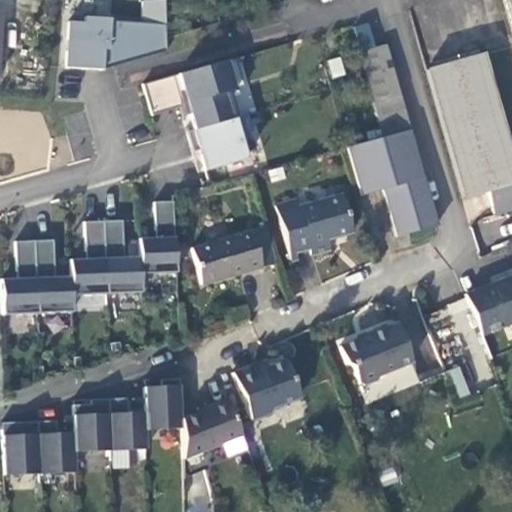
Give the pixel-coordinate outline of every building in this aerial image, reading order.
[(511,0),(503,0),(511,28),(511,0)] [(165,52),(167,25),(110,21),(110,18),(85,17),(84,23),(68,22),(65,68),(102,71),(165,52)] [(368,23),(354,27),(359,47),(373,43),(368,23)] [(410,132),(385,45),(359,53),(378,122),(384,139),(410,132)] [(511,162),(482,57),(427,72),(441,123),(462,198),(501,188),(511,184),(511,162)] [(205,170),(245,159),(239,136),(242,135),(237,118),(230,91),(242,87),(234,58),(142,84),(151,116),(182,107),(181,105),(186,103),(194,130),(187,132),(192,152),(200,150),(205,170)] [(237,118),(242,135),(252,132),(247,115),(237,118)] [(384,139),(378,122),(348,129),(353,148),(384,139)] [(348,150),(353,148),(348,129),(341,131),(346,150),(348,150)] [(353,148),(348,150),(362,198),(385,191),(395,239),(436,228),(410,132),(384,139),(353,148)] [(511,184),(501,188),(507,208),(511,206),(511,184)] [(297,203),(274,210),(290,265),(297,263),(295,257),(308,253),(311,261),(330,256),(327,246),(351,239),(340,201),(300,212),(299,210),(297,203)] [(138,243),(139,261),(140,279),(176,277),(173,206),(154,207),(156,235),(157,235),(157,242),(138,243)] [(141,297),(140,279),(139,261),(122,262),(122,254),(124,254),(122,224),(103,225),(106,298),(141,297)] [(71,300),(106,298),(103,225),(84,226),(86,256),(87,256),(88,263),(70,264),(70,281),(71,300)] [(262,231),(249,235),(259,269),(272,265),(262,231)] [(248,234),(187,251),(198,287),(259,269),(249,235),(248,234)] [(72,316),(71,300),(70,281),(52,281),(52,274),(54,274),(53,244),(34,245),(37,318),(72,316)] [(37,318),(34,245),(15,245),(17,275),(18,275),(18,282),(0,282),(0,283),(2,319),(37,318)] [(511,273),(505,276),(507,281),(464,298),(479,335),(511,321),(511,273)] [(361,385),(374,380),(376,375),(409,362),(394,324),(383,329),(382,326),(364,333),(365,335),(336,347),(343,364),(350,367),(356,383),(361,385)] [(272,413),(274,408),(299,398),(284,361),(255,373),(253,367),(232,376),(251,422),(272,413)] [(460,366),(448,370),(457,398),(469,394),(460,366)] [(145,413),(146,429),(174,429),(174,379),(161,379),(161,387),(145,388),(145,413)] [(176,420),(178,459),(195,452),(239,434),(224,397),(203,406),(204,408),(176,420)] [(72,405),(73,434),(74,452),(111,451),(108,399),(90,400),(90,405),(72,405)] [(127,399),(108,399),(111,451),(126,450),(135,450),(146,449),(146,429),(145,413),(128,414),(127,399)] [(56,421),(37,422),(40,474),(75,472),(74,452),(73,434),(57,434),(56,421)] [(4,475),(40,474),(37,422),(2,424),(4,475)] [(201,469),(195,452),(178,459),(179,478),(201,469)] [(126,454),(126,468),(135,464),(135,454),(126,454)]
